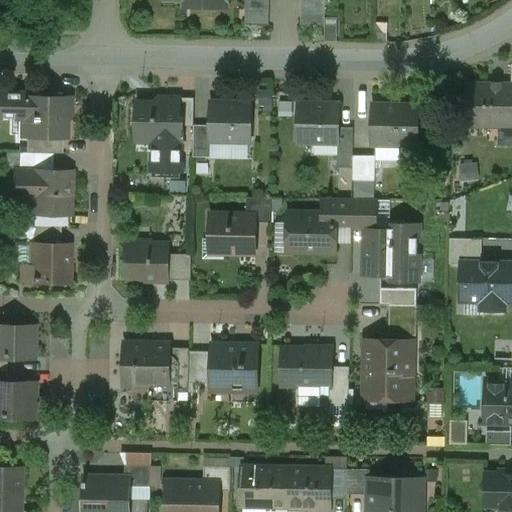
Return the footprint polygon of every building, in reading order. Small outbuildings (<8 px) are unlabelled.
[(268,2),(244,1),(244,13),(268,14),(268,2)] [(325,3),(301,3),(300,15),(324,15),(325,3)] [(268,14),(244,13),(244,25),(268,26),(268,14)] [(324,15),(300,15),(300,27),(324,27),(324,15)] [(511,85),(465,84),(465,126),(487,127),(487,122),(511,122),(511,85)] [(43,98),(38,94),(34,98),(20,97),(20,119),(26,119),(26,137),(62,138),(65,138),(65,113),(70,109),(70,98),(43,98)] [(159,98),(154,103),(136,103),(136,133),(152,133),(152,141),(181,142),(182,127),(193,127),(193,126),(194,99),(159,98)] [(209,126),(193,126),(193,127),(192,158),(209,158),(210,142),(251,143),(252,103),(209,102),(209,126)] [(339,104),(297,103),(296,143),(338,144),(337,168),(352,168),(353,156),(353,128),(339,128),(339,104)] [(398,105),(391,104),(391,105),(371,105),(371,145),(418,146),(419,106),(398,105)] [(511,144),(511,127),(501,129),(502,145),(511,144)] [(62,138),(26,137),(25,153),(52,154),(61,154),(62,138)] [(25,153),(18,153),(18,173),(34,173),(34,172),(52,172),(52,154),(25,153)] [(375,157),(353,156),(352,168),(352,181),(375,182),(375,157)] [(481,160),(463,162),(465,180),(483,178),(481,160)] [(52,172),(34,172),(33,198),(33,214),(67,215),(68,173),(52,172)] [(34,173),(18,173),(17,198),(33,198),(34,173)] [(272,198),(246,198),(246,215),(246,223),(255,223),(271,223),(272,198)] [(322,213),(292,213),(287,217),(287,229),(291,233),(290,249),(294,253),(305,253),(307,251),(335,252),(335,223),(351,224),(352,200),(322,199),(322,213)] [(376,200),(352,200),(351,224),(351,230),(365,230),(375,231),(376,200)] [(246,215),(210,215),(209,240),(215,240),(222,248),(222,253),(255,254),(255,223),(246,223),(246,215)] [(60,226),(32,226),(32,245),(60,246),(60,226)] [(375,231),(365,230),(365,275),(395,275),(395,264),(400,259),(412,259),(417,254),(418,233),(396,233),(396,231),(375,231)] [(482,240),(450,239),(449,265),(461,265),(461,264),(482,264),(482,240)] [(152,242),(127,241),(126,280),(166,280),(167,254),(167,246),(152,245),(152,242)] [(60,246),(32,245),(31,264),(20,264),(20,282),(66,283),(67,246),(60,246)] [(191,255),(167,254),(166,280),(190,281),(191,255)] [(482,264),(461,264),(461,265),(461,285),(465,285),(464,301),(482,301),(482,310),(504,311),(504,286),(511,286),(511,264),(482,264)] [(417,305),(388,305),(388,336),(416,337),(417,305)] [(33,327),(0,326),(0,358),(6,359),(33,359),(33,327)] [(412,342),(370,341),(365,345),(365,388),(369,393),(381,393),(388,399),(404,399),(409,395),(409,374),(411,374),(412,342)] [(168,345),(125,344),(124,386),(166,386),(167,386),(168,349),(168,345)] [(257,346),(211,345),(211,352),(210,384),(215,384),(215,385),(235,385),(240,392),(256,392),(257,346)] [(305,349),(281,349),(280,386),(298,387),(299,386),(303,382),(321,383),(329,383),(329,387),(331,387),(332,367),(332,348),(305,347),(305,349)] [(189,349),(168,349),(167,386),(166,386),(166,393),(188,393),(188,383),(189,352),(189,349)] [(211,352),(189,352),(188,383),(210,384),(211,352)] [(349,367),(332,367),(331,387),(329,387),(329,406),(348,406),(349,367)] [(486,380),(471,380),(470,404),(486,404),(486,380)] [(511,384),(492,384),(492,380),(487,380),(486,380),(486,404),(485,423),(511,423),(511,384)] [(321,383),(303,382),(299,386),(298,387),(298,396),(320,397),(321,383)] [(5,384),(0,383),(0,417),(32,418),(33,384),(5,384)] [(455,441),(469,441),(470,426),(456,425),(455,441)] [(151,465),(124,465),(124,477),(129,477),(129,487),(150,488),(151,465)] [(230,468),(203,467),(203,483),(218,483),(218,492),(229,492),(230,468)] [(288,469),(242,468),(242,506),(269,507),(288,507),(288,469)] [(18,511),(19,470),(0,469),(0,511),(18,511)] [(330,469),(288,469),(288,507),(303,507),(308,511),(329,511),(330,493),(330,469)] [(347,470),(330,469),(330,493),(346,493),(347,470)] [(370,470),(347,470),(346,493),(346,494),(368,495),(368,478),(370,478),(370,470)] [(511,473),(498,473),(498,475),(485,475),(485,506),(501,506),(501,508),(511,508),(511,473)] [(124,477),(82,477),(81,511),(106,511),(106,510),(129,510),(129,487),(129,477),(124,477)] [(370,478),(368,478),(368,495),(367,511),(421,511),(422,479),(370,478)] [(203,483),(166,482),(165,511),(217,511),(218,492),(218,483),(203,483)]
